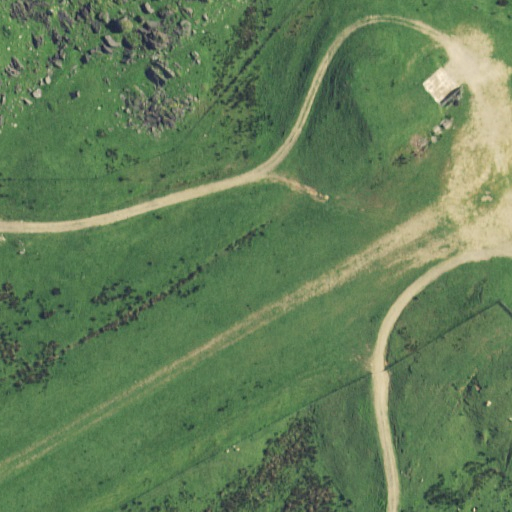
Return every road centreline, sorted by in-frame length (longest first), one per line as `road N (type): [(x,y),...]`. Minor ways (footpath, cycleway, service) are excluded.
road 1 (track): [(445,38),(379,16),(341,33),(299,127),(249,178),(77,224),(0,226)]
road 2 (track): [(392,511),(379,367),(396,307),(461,257),(511,247)]
road 3 (track): [(511,219),(492,117),(473,73),(414,0)]
